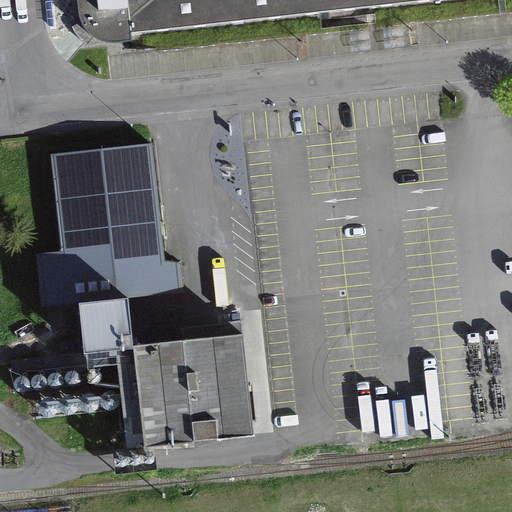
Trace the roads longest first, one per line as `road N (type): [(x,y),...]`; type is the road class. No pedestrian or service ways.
road 1 (unclassified): [(511,56),(23,109)]
road 2 (unknown): [(379,203),(395,347)]
road 3 (unknown): [(365,72),(379,203)]
road 4 (unknown): [(270,82),(290,212)]
